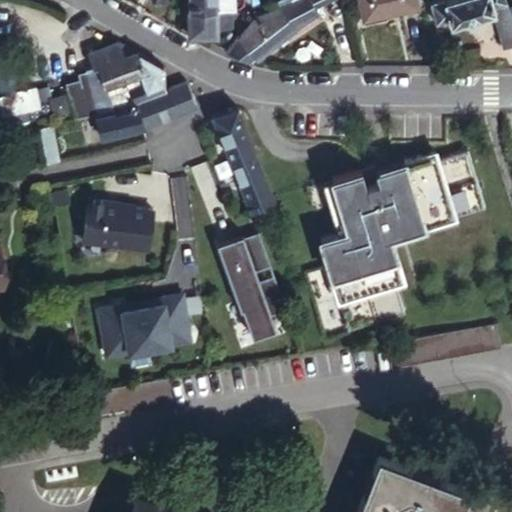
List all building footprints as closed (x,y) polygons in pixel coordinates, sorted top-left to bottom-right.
[(187,0),(188,10),(230,10),(230,1),(229,0),(187,0)] [(242,37),(239,36),(232,54),(233,57),(258,64),(315,11),(313,5),(323,0),(291,0),(255,16),(242,37)] [(413,5),(412,0),(360,0),(363,15),(413,5)] [(506,4),(503,0),(431,0),(429,1),(434,22),(448,19),(448,22),(492,12),(491,7),(506,4)] [(187,36),(191,38),(214,37),(214,29),(230,28),(230,10),(188,10),(187,36)] [(104,112),(134,105),(165,91),(162,82),(162,68),(118,42),(88,51),(91,64),(94,64),(100,86),(130,79),(132,87),(92,96),(97,114),(104,112)] [(0,84),(2,93),(4,93),(20,90),(12,46),(0,48),(0,84)] [(194,106),(184,83),(165,91),(134,105),(139,122),(141,129),(194,106)] [(39,86),(20,90),(4,93),(6,110),(42,103),(39,86)] [(139,122),(134,105),(104,112),(97,114),(101,129),(121,125),(139,122)] [(273,203),(235,107),(213,115),(236,174),(249,212),(273,203)] [(126,148),(121,125),(101,129),(97,129),(102,153),(126,148)] [(339,235),(322,240),(350,333),(405,316),(396,285),(404,283),(390,240),(486,211),(469,154),(438,163),(436,155),(396,167),(392,168),(393,173),(386,175),(379,177),(376,170),(373,171),(363,174),(349,178),(345,179),(337,182),(334,183),(348,232),(339,235)] [(334,183),(324,186),(339,235),(348,232),(334,183)] [(149,251),(155,209),(86,204),(83,242),(149,251)] [(273,272),(260,231),(219,245),(254,338),(276,331),(258,275),(273,272)] [(195,341),(185,290),(96,307),(105,359),(155,352),(195,341)] [(501,352),(496,326),(386,346),(390,372),(501,352)] [(175,406),(170,377),(58,396),(63,424),(175,406)] [(0,434),(27,430),(23,402),(0,405),(0,434)] [(462,511),(469,494),(377,458),(356,511),(462,511)] [(158,511),(136,503),(132,511),(158,511)]
